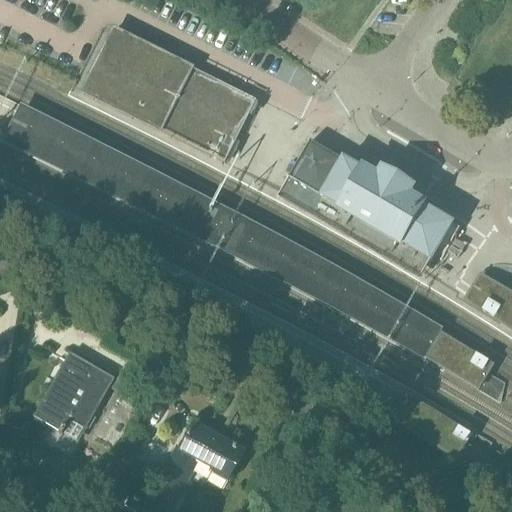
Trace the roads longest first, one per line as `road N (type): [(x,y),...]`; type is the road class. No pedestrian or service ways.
road 1 (residential): [(451,511),(364,447),(192,341),(78,283),(0,257)]
road 2 (unclassified): [(372,85),(480,150),(511,157)]
road 3 (residential): [(372,85),(240,0)]
